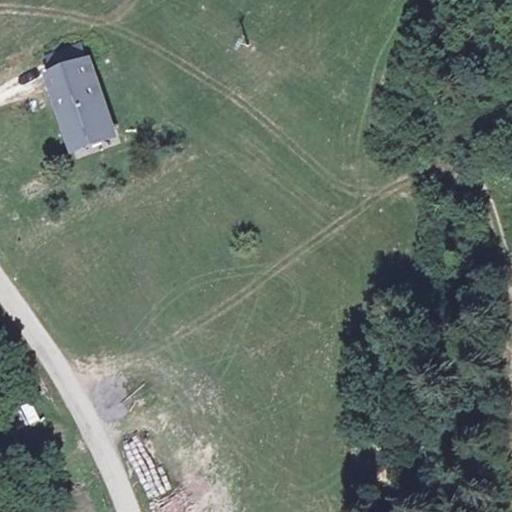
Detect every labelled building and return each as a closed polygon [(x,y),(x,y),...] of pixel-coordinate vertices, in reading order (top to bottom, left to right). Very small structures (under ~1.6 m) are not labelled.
[(90,60),(84,42),(48,55),(53,71),(90,60)] [(53,71),(59,89),(68,113),(77,142),(84,140),(107,133),(113,130),(90,60),(53,71)] [(72,144),(77,142),(68,113),(62,115),(72,144)] [(110,140),(107,133),(84,140),(87,148),(110,140)] [(68,490),(87,481),(76,459),(57,468),(68,490)]
